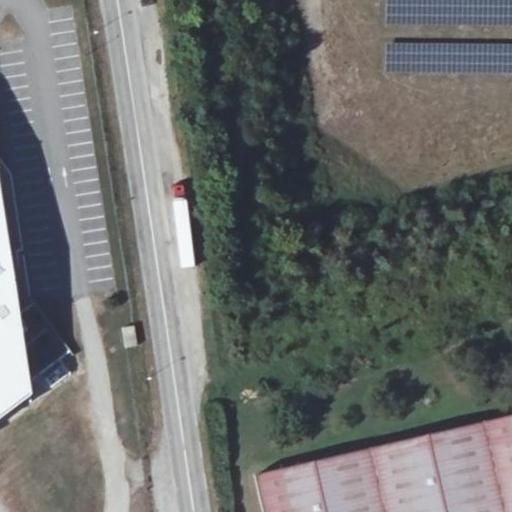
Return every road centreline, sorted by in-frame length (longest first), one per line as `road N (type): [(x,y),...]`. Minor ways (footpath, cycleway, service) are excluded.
road 1 (tertiary): [(113,0),(187,511)]
road 2 (unknown): [(120,47),(0,49)]
